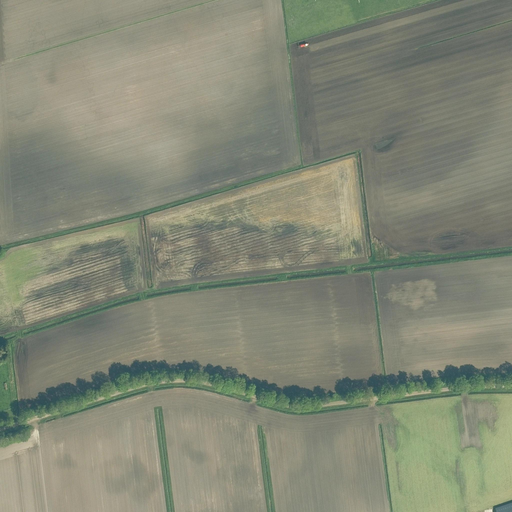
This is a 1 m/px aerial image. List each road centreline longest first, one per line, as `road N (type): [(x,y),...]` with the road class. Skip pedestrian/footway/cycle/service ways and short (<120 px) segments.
road 1 (unclassified): [(0,427),(159,380),(198,381),(291,405),(511,385)]
road 2 (track): [(217,0),(0,64)]
